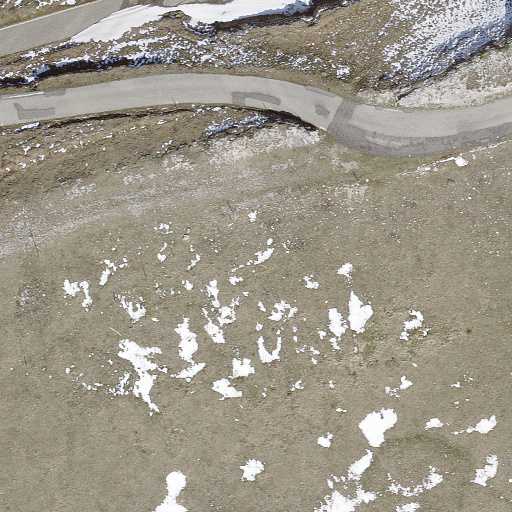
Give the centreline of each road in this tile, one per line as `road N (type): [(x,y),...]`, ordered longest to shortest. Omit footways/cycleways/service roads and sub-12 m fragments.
road 1 (track): [(0,119),(165,99),(275,101),(362,139),(403,145),(511,122)]
road 2 (track): [(0,45),(160,0)]
